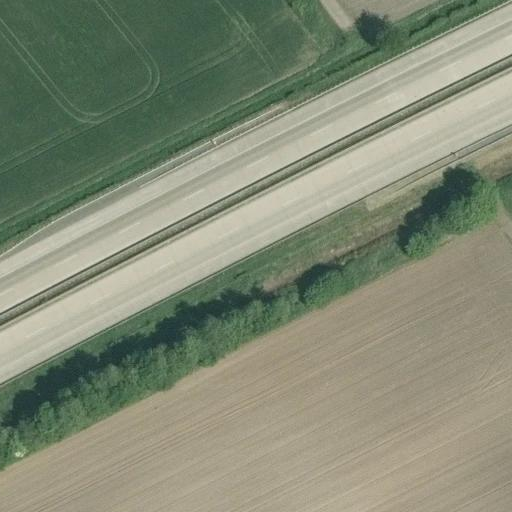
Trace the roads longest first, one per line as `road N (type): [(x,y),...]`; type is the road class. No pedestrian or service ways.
road 1 (motorway): [(0,363),(511,100)]
road 2 (motorway): [(511,28),(0,291)]
